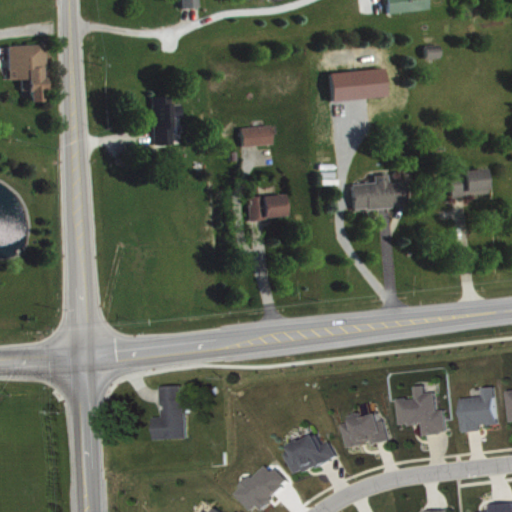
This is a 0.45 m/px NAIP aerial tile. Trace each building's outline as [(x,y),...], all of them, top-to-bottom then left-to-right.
[(183,0),(184,9),(201,8),(200,0),(183,0)] [(388,0),(390,14),(431,10),(429,0),(388,0)] [(11,47),(13,80),(25,80),(25,91),(33,91),(34,102),(49,101),(47,67),(50,67),(49,45),(11,47)] [(176,145),(174,96),(155,97),(157,146),(176,145)] [(453,197),(491,195),(490,169),(452,172),(453,197)] [(355,184),(356,209),(411,206),(410,182),(392,183),(392,175),(377,176),(377,183),(355,184)] [(251,196),(252,219),(289,218),(288,195),(251,196)] [(195,439),(194,412),(199,412),(199,400),(190,400),(189,385),(169,386),(170,417),(161,418),(162,440),(195,439)] [(432,435),(456,433),(453,409),(446,410),(444,392),(435,393),(434,385),(424,386),(425,398),(406,400),(409,425),(431,423),(432,435)] [(468,399),(472,432),(490,430),(490,426),(506,424),(503,387),(491,388),(492,396),(468,399)] [(381,445),(396,441),(389,413),(372,417),(371,412),(360,415),(362,421),(350,424),(356,448),(380,442),(381,445)] [(304,476),(346,456),(339,442),(331,446),(325,434),(292,450),(304,476)] [(261,511),(266,506),(269,509),(297,484),(277,463),(261,478),(260,477),(243,492),(261,511)] [(511,511),(511,503),(498,504),(499,511),(497,511),(511,511)]
